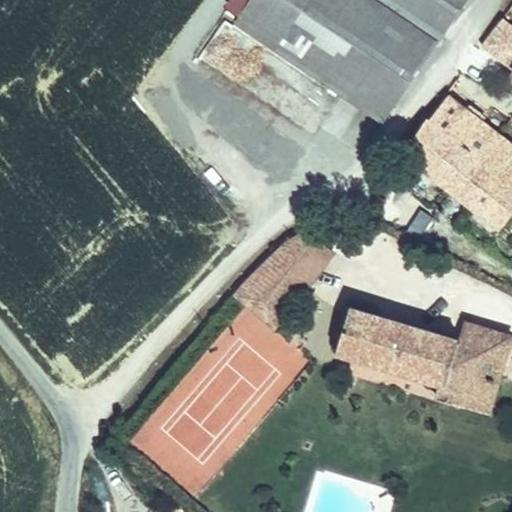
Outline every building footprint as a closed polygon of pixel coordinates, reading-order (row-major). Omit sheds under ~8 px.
[(230,0),(226,7),(240,17),(251,0),(230,0)] [(441,38),(466,0),(251,0),(240,17),(237,22),(383,119),(439,36),(441,38)] [(430,120),(430,121),(472,153),(480,160),(499,135),(449,96),(430,120)] [(428,119),(407,152),(447,184),(472,153),(430,121),(430,120),(428,119)] [(511,144),(499,135),(480,160),(472,153),(447,184),(502,227),(511,213),(511,144)] [(425,226),(432,216),(422,210),(415,219),(425,226)] [(425,226),(415,219),(407,231),(417,238),(425,226)] [(329,247),(305,230),(287,240),(261,265),(234,293),(275,330),(308,285),(303,282),(329,247)] [(334,251),(329,247),(303,282),(308,285),(334,251)] [(460,339),(352,307),(340,350),(442,380),(437,397),(490,413),(510,345),(511,345),(511,335),(465,321),(460,339)]
